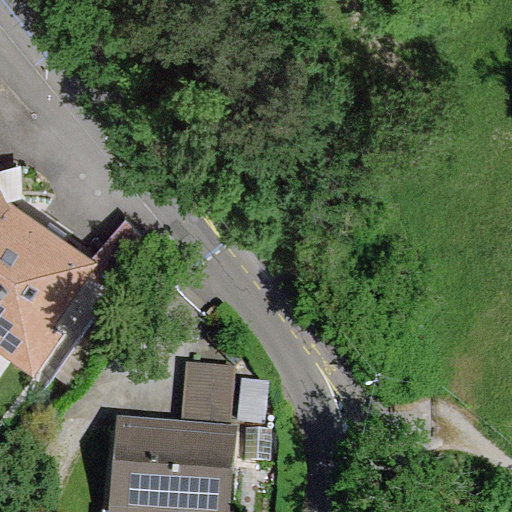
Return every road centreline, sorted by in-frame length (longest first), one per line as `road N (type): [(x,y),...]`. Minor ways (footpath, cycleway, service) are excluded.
road 1 (residential): [(2,0),(292,350),(331,441),(332,511)]
road 2 (track): [(463,444),(386,431),(331,441)]
